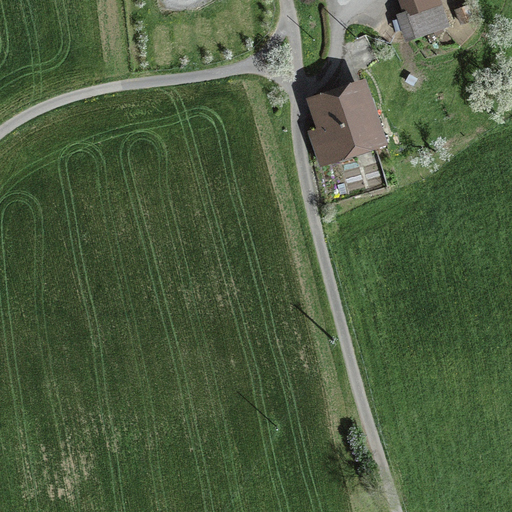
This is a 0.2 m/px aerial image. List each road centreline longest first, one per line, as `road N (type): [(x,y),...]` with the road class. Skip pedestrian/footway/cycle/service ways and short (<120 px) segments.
road 1 (unclassified): [(398,511),(317,236),(294,91)]
road 2 (unclassified): [(0,134),(79,93),(243,66)]
